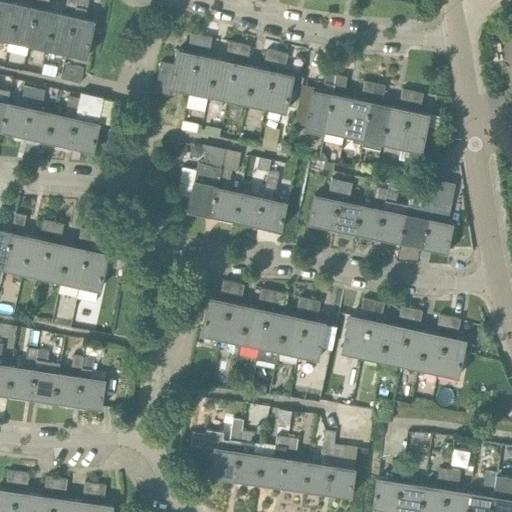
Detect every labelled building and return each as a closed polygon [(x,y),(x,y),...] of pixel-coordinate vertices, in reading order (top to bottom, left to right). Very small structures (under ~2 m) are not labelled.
[(0,0),(0,38),(8,3),(0,0)] [(72,17),(64,52),(86,57),(94,20),(93,20),(92,22),(84,20),(86,10),(87,10),(89,0),(77,0),(76,8),(74,15),(73,17),(72,17)] [(66,0),(65,6),(74,8),(76,8),(77,0),(66,0)] [(22,43),(29,7),(17,5),(18,3),(17,2),(17,4),(8,3),(0,38),(22,43)] [(22,43),(43,47),(51,12),(36,9),(37,7),(36,7),(36,9),(29,7),(22,43)] [(43,47),(64,52),(72,17),(55,13),(56,11),(55,11),(55,13),(51,12),(43,47)] [(199,47),(201,35),(191,32),(188,44),(199,47)] [(212,37),(201,35),(199,47),(210,49),(212,37)] [(237,54),(240,43),(229,41),(226,52),(237,54)] [(250,45),(240,43),(237,54),(247,57),(250,45)] [(171,87),(189,91),(197,53),(178,49),(175,64),(161,61),(154,91),(169,94),(171,87)] [(275,63),(277,51),(267,49),(264,60),(275,63)] [(288,54),(277,51),(275,63),(285,65),(288,54)] [(208,95),(216,58),(197,53),(189,91),(208,95)] [(227,99),(235,62),(216,58),(208,95),(227,99)] [(255,66),(235,62),(227,99),(246,103),(255,66)] [(80,83),(83,68),(63,65),(60,79),(80,83)] [(255,66),(246,103),(266,108),(274,70),(255,66)] [(274,70),(266,108),(285,112),(286,108),(295,109),(298,93),(289,91),(293,74),(274,70)] [(305,132),(322,135),(331,93),(333,93),(335,86),(333,85),(335,74),(326,72),(324,83),(325,84),(323,91),(313,89),(305,125),(306,126),(305,132)] [(335,74),(333,85),(335,86),(345,88),(347,76),(335,74)] [(362,92),(371,94),(373,82),(364,80),(362,92)] [(373,82),(371,94),(383,96),(385,85),(373,82)] [(22,97),(32,100),(35,88),(24,86),(22,97)] [(0,128),(1,129),(0,130),(1,130),(8,102),(7,102),(10,91),(0,88),(0,128)] [(35,88),(32,100),(43,102),(45,90),(35,88)] [(400,100),(410,102),(413,90),(402,88),(400,100)] [(413,90),(410,102),(421,104),(423,92),(413,90)] [(77,110),(76,117),(69,145),(92,151),(95,141),(99,122),(104,97),(81,92),(80,98),(77,110)] [(324,136),(325,131),(342,134),(350,97),(333,93),(331,93),(322,135),(324,136)] [(67,107),(77,110),(80,98),(69,96),(67,107)] [(342,134),(361,138),(369,101),(350,97),(342,134)] [(389,105),(369,101),(361,138),(364,139),(362,146),(381,150),(382,142),(381,142),(389,105)] [(30,107),(8,102),(1,130),(24,135),(30,107)] [(409,109),(389,105),(381,142),(382,142),(400,146),(409,109)] [(53,112),(30,107),(24,135),(47,140),(53,112)] [(428,113),(409,109),(400,146),(419,150),(421,150),(428,113)] [(47,140),(69,145),(76,117),(53,112),(47,140)] [(221,167),(203,163),(198,162),(188,209),(211,214),(217,188),(219,178),(221,167)] [(221,167),(219,178),(229,181),(232,170),(221,167)] [(279,172),(269,170),(264,188),(275,190),(279,172)] [(308,222),(332,227),(341,180),(331,178),(329,189),(331,190),(329,199),(315,196),(316,194),(314,194),(308,222)] [(341,180),(332,227),(355,232),(361,204),(346,200),(348,193),(350,194),(352,182),(341,180)] [(401,242),(423,246),(428,220),(432,206),(451,210),(455,190),(456,187),(454,183),(438,180),(433,200),(422,198),(420,208),(408,205),(407,213),(401,242)] [(388,188),(387,190),(398,192),(398,190),(399,186),(389,184),(388,188)] [(217,188),(211,214),(234,219),(240,191),(239,191),(239,193),(217,188)] [(375,198),(385,200),(387,190),(377,188),(375,198)] [(396,203),(398,192),(387,190),(385,200),(396,203)] [(240,191),(234,219),(257,224),(263,198),(240,193),(240,191)] [(263,198),(257,224),(280,229),(286,201),(285,201),(284,203),(263,198)] [(401,242),(407,213),(408,205),(396,203),(385,200),(384,208),(378,237),(401,242)] [(355,232),(378,237),(384,208),(373,206),(361,204),(355,232)] [(15,212),(12,224),(24,226),(26,215),(15,212)] [(51,232),(54,221),(43,219),(40,230),(51,232)] [(423,246),(446,251),(451,225),(428,220),(423,246)] [(62,235),(64,223),(54,221),(51,232),(62,235)] [(89,241),(92,230),(81,227),(78,239),(89,241)] [(0,281),(0,282),(12,232),(11,231),(11,232),(0,230),(0,281)] [(100,243),(102,232),(92,230),(89,241),(100,243)] [(22,273),(30,236),(30,238),(12,234),(12,232),(0,282),(1,282),(4,268),(22,273)] [(31,236),(30,236),(22,273),(41,277),(50,240),(49,240),(49,242),(31,238),(31,236)] [(50,240),(41,277),(60,281),(68,244),(68,246),(49,242),(50,240)] [(60,281),(80,285),(87,248),(86,250),(68,246),(69,244),(68,244),(60,281)] [(80,285),(99,290),(107,253),(106,253),(105,255),(87,250),(88,248),(87,248),(80,285)] [(231,293),(234,282),(223,280),(221,291),(231,293)] [(234,282),(231,293),(242,296),(244,284),(234,282)] [(259,299),(269,301),(272,290),(261,288),(259,299)] [(272,290),(269,301),(280,304),(282,292),(272,290)] [(297,308),(307,310),(310,298),(299,296),(297,308)] [(222,336),(229,301),(210,297),(202,334),(203,334),(203,332),(222,336)] [(310,298),(307,310),(318,312),(320,301),(310,298)] [(371,311),(374,300),(363,298),(361,309),(371,311)] [(374,300),(371,311),(382,313),(384,302),(374,300)] [(241,340),(248,305),(229,301),(222,336),(241,340)] [(268,309),(248,305),(241,340),(260,344),(257,357),(257,358),(268,309)] [(399,317),(409,320),(412,308),(401,306),(399,317)] [(412,308),(409,320),(420,322),(422,310),(412,308)] [(287,313),(268,309),(257,358),(277,362),(280,348),(279,348),(287,313)] [(299,352),(306,317),(287,313),(279,348),(280,348),(299,352)] [(361,355),(369,319),(350,314),(342,351),(361,355)] [(451,316),(450,316),(439,314),(437,325),(447,327),(451,316)] [(451,316),(447,327),(458,330),(460,318),(451,316)] [(325,321),(306,317),(299,352),(317,356),(316,358),(317,358),(325,321)] [(361,355),(381,359),(388,323),(369,319),(361,355)] [(400,364),(408,327),(388,323),(381,359),(400,364)] [(419,368),(427,331),(408,327),(400,364),(419,368)] [(419,368),(438,372),(446,335),(427,331),(419,368)] [(465,339),(446,335),(438,372),(457,376),(465,339)] [(25,359),(36,361),(38,350),(27,348),(25,359)] [(54,401),(58,373),(60,363),(47,361),(48,351),(38,350),(36,361),(34,369),(35,369),(31,397),(54,401)] [(71,366),(82,368),(84,356),(73,355),(71,366)] [(95,358),(84,356),(82,368),(80,376),(81,376),(77,404),(100,408),(105,372),(93,370),(95,358)] [(0,392),(7,394),(12,366),(0,364),(0,392)] [(12,366),(7,394),(31,397),(35,369),(34,369),(12,366)] [(54,401),(77,404),(81,376),(80,376),(58,373),(54,401)] [(215,448),(211,475),(212,476),(212,474),(234,477),(234,479),(235,480),(242,430),(244,419),(233,418),(231,428),(229,440),(222,439),(223,432),(207,430),(208,423),(194,421),(190,444),(206,447),(206,446),(215,448)] [(252,432),(242,430),(235,480),(258,483),(262,455),(252,453),(254,443),(251,442),(252,432)] [(308,461),(304,490),(326,493),(331,465),(332,455),(334,444),(335,432),(325,430),(320,461),(322,463),(308,461)] [(262,455),(258,483),(281,486),(285,458),(284,458),(286,448),(288,438),(277,436),(275,449),(277,450),(276,457),(262,455)] [(298,439),(288,438),(286,448),(297,450),(298,439)] [(342,456),(344,445),(334,444),(332,455),(342,456)] [(285,458),(281,486),(304,490),(308,461),(285,458)] [(402,474),(404,462),(393,461),(391,472),(402,474)] [(404,462),(402,474),(413,476),(414,464),(404,462)] [(353,468),(331,465),(326,493),(350,496),(354,467),(353,467),(353,468)] [(437,479),(448,481),(449,469),(439,468),(437,479)] [(449,469),(448,481),(458,483),(460,471),(449,469)] [(6,482),(17,483),(18,472),(7,470),(6,482)] [(18,472),(17,483),(27,485),(29,473),(18,472)] [(495,487),(496,476),(496,475),(496,476),(485,475),(483,486),(494,487),(495,487)] [(55,489),(57,477),(46,476),(44,487),(55,489)] [(511,511),(511,477),(496,476),(495,487),(494,487),(493,496),(491,511),(511,511)] [(57,477),(55,489),(66,490),(67,479),(57,477)] [(396,511),(400,483),(378,479),(378,478),(377,478),(373,508),(396,511)] [(83,493),(94,494),(95,483),(84,481),(83,493)] [(95,483),(94,494),(104,496),(106,484),(95,483)] [(401,511),(419,511),(423,486),(400,483),(396,511),(401,511)] [(419,511),(443,511),(447,489),(423,486),(419,511)] [(0,511),(12,511),(15,492),(0,489),(0,511)] [(443,511),(467,511),(470,493),(447,489),(443,511)] [(12,511),(31,511),(34,495),(15,492),(12,511)] [(491,511),(493,496),(470,493),(467,511),(491,511)] [(51,511),(54,497),(34,495),(31,511),(51,511)] [(51,511),(71,511),(73,500),(54,497),(51,511)] [(71,511),(91,511),(93,503),(73,500),(71,511)] [(111,506),(93,503),(91,511),(111,511),(112,505),(111,504),(111,506)]
